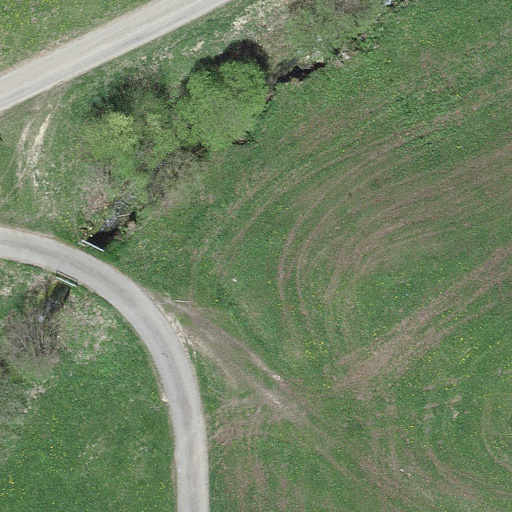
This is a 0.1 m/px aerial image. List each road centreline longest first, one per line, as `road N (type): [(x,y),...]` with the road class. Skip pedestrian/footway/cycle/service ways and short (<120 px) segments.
road 1 (unclassified): [(192,511),(187,404),(155,326),(98,275),(63,256),(0,244)]
road 2 (unclassified): [(0,96),(192,0)]
